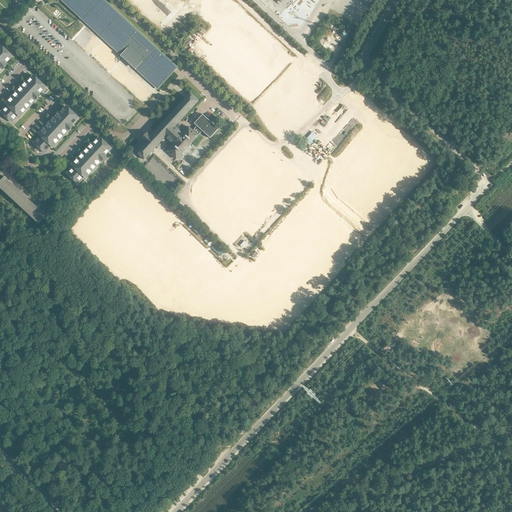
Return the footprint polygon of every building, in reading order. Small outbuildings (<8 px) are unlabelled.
[(65,0),(159,87),(177,69),(102,0),(65,0)] [(0,73),(8,65),(7,64),(14,57),(0,44),(0,73)] [(41,96),(40,95),(47,87),(33,75),(27,82),(25,81),(4,103),(6,105),(0,111),(0,112),(12,123),(18,116),(21,118),(41,96)] [(193,124),(196,127),(193,130),(189,126),(182,133),(175,127),(199,101),(190,92),(151,135),(148,132),(140,140),(143,143),(135,152),(144,160),(165,137),(172,144),(166,151),(176,160),(178,158),(180,159),(182,156),(181,155),(202,132),(209,139),(218,130),(202,115),(193,124)] [(74,126),(73,125),(80,118),(66,105),(60,113),(58,111),(37,134),(39,136),(33,143),(45,154),(52,147),(54,149),(74,126)] [(313,132),(305,141),(309,145),(317,136),(313,132)] [(107,157),(106,156),(113,149),(99,136),(93,143),(91,142),(70,165),(72,166),(66,174),(78,185),(84,178),(87,180),(107,157)] [(180,164),(189,173),(206,154),(199,148),(198,149),(195,147),(192,150),(193,151),(190,154),(193,156),(190,159),(187,156),(180,164)] [(46,215),(4,177),(0,181),(0,187),(38,224),(46,215)] [(192,229),(199,236),(203,231),(196,225),(192,229)] [(215,244),(212,248),(220,256),(224,253),(224,252),(216,244),(215,244)]
